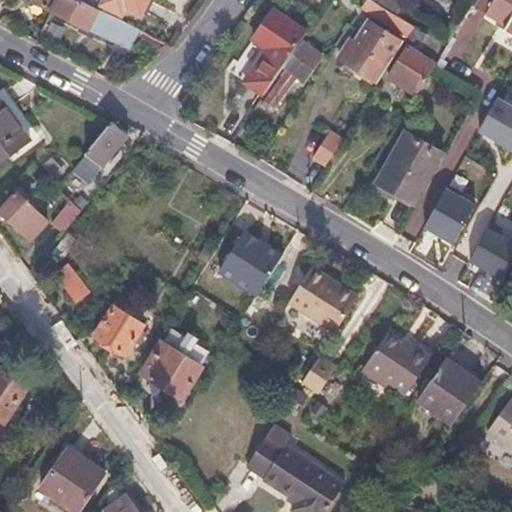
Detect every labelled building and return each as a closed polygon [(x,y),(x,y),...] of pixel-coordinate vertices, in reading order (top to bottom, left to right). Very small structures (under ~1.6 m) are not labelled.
[(29,0),(53,11),(59,0),(29,0)] [(131,43),(138,29),(80,0),(59,0),(53,11),(129,48),(131,43)] [(103,0),(101,5),(115,12),(118,6),(140,17),(148,0),(103,0)] [(365,0),(360,8),(405,36),(412,25),(370,0),(365,0)] [(511,0),(474,0),(472,4),(497,20),(507,25),(504,30),(511,35),(511,0)] [(245,82),(262,94),(304,32),(272,10),(253,39),(268,48),(245,82)] [(435,69),(455,80),(463,68),(454,63),(475,29),(473,28),(476,24),(466,18),(435,69)] [(494,24),(504,30),(507,25),(497,20),(494,24)] [(397,40),(368,22),(355,43),(349,39),(337,59),(372,81),(397,40)] [(170,45),(138,29),(131,43),(157,55),(170,45)] [(286,67),(288,69),(257,109),(267,117),(298,77),(303,81),(321,57),(304,44),(286,67)] [(387,78),(415,95),(433,67),(435,64),(407,46),(387,78)] [(511,104),(497,96),(479,128),(511,146),(511,104)] [(0,98),(0,162),(31,140),(0,98)] [(112,122),(87,152),(103,165),(128,135),(112,122)] [(334,151),(342,138),(329,130),(312,157),(326,165),(334,151)] [(400,187),(417,196),(441,155),(407,135),(396,153),(394,151),(376,182),(396,193),(400,187)] [(16,193),(37,211),(45,202),(25,183),(16,193)] [(413,203),(417,196),(400,187),(396,193),(413,203)] [(444,190),(421,230),(453,247),(475,207),(444,190)] [(37,211),(16,193),(0,210),(0,211),(32,240),(49,222),(37,211)] [(53,222),(63,231),(82,209),(73,200),(53,222)] [(241,209),(222,239),(249,256),(267,225),(241,209)] [(499,280),(511,256),(511,243),(488,229),(467,265),(499,280)] [(209,261),(198,276),(213,286),(223,270),(209,261)] [(68,264),(56,273),(78,301),(90,292),(68,264)] [(312,266),(289,302),(335,331),(357,295),(312,266)] [(115,306),(96,335),(125,354),(144,325),(115,306)] [(196,341),(186,335),(173,326),(163,341),(162,341),(142,372),(183,398),(203,367),(201,365),(211,350),(196,341)] [(186,335),(196,341),(199,337),(188,331),(186,335)] [(413,351),(399,342),(388,334),(365,367),(405,396),(433,358),(417,347),(413,351)] [(403,337),(399,342),(413,351),(417,347),(403,337)] [(314,357),(301,378),(319,390),(332,369),(314,357)] [(453,423),(479,388),(462,376),(465,371),(446,358),(421,394),(440,408),(437,412),(453,423)] [(0,418),(7,422),(28,391),(0,371),(0,418)] [(511,400),(488,433),(511,450),(511,400)] [(248,463),(265,475),(287,443),(291,435),(274,424),(248,463)] [(265,475),(264,477),(298,500),(292,509),(296,511),(327,511),(347,483),(287,443),(265,475)] [(83,463),(85,458),(70,448),(42,488),(76,511),(78,511),(103,477),(83,463)] [(113,484),(98,506),(102,511),(137,511),(126,497),(124,498),(113,484)]
